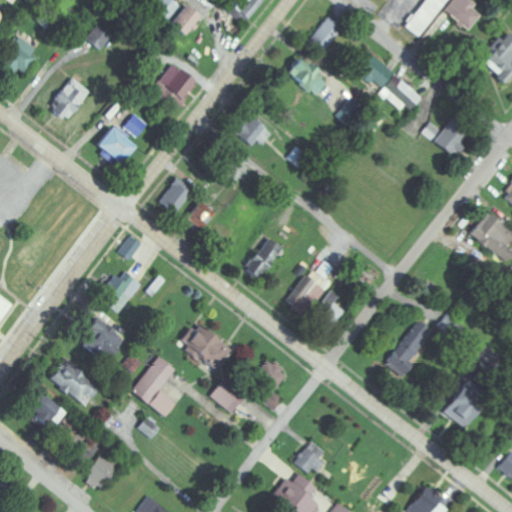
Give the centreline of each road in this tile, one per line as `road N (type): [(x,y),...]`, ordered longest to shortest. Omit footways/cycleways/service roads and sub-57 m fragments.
road 1 (residential): [(511,511),(0,112)]
road 2 (residential): [(213,511),(511,132)]
road 3 (residential): [(0,378),(291,0)]
road 4 (residential): [(511,136),(343,0)]
